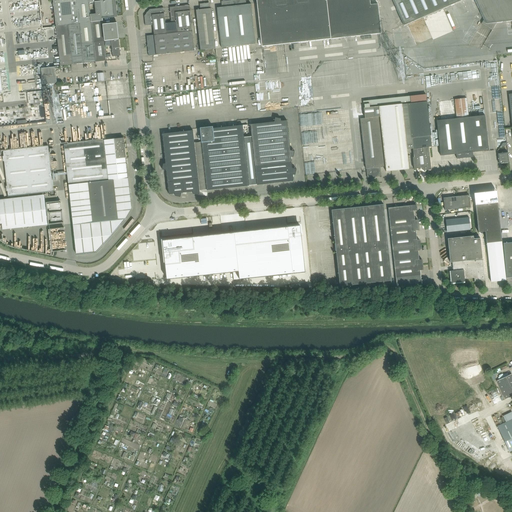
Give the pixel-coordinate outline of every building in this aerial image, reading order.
[(53,0),(56,26),(68,25),(79,24),(91,22),(103,21),(103,19),(103,18),(115,16),(112,0),(53,0)] [(222,48),(227,47),(239,46),(233,0),(221,2),(222,7),(217,8),(222,48)] [(246,5),(245,0),(235,0),(233,0),(239,46),(256,44),(251,4),(246,5)] [(371,5),(370,0),(256,0),(262,46),(381,33),(378,4),(371,5)] [(511,0),(392,0),(404,26),(463,0),(462,0),(474,0),(484,20),(482,24),(492,30),(496,22),(511,20),(511,0)] [(210,9),(209,3),(200,4),(200,10),(196,10),(201,50),(215,49),(211,8),(210,9)] [(171,23),(165,24),(167,34),(178,33),(192,31),(190,10),(190,5),(170,7),(170,12),(171,23)] [(150,9),(144,16),(146,26),(153,25),(154,35),(167,34),(165,24),(164,13),(164,8),(150,9)] [(91,22),(79,24),(82,43),(93,42),(105,41),(103,24),(103,21),(91,22)] [(111,24),(103,24),(105,41),(108,40),(113,40),(119,39),(117,23),(111,24)] [(79,24),(68,25),(72,65),(84,63),(82,43),(79,24)] [(56,26),(56,27),(58,40),(60,66),(72,65),(68,25),(56,26)] [(149,56),(159,55),(195,51),(192,31),(178,33),(167,34),(154,35),(147,36),(149,56)] [(113,40),(108,40),(110,60),(116,60),(116,56),(121,56),(119,39),(113,40)] [(105,41),(93,42),(96,62),(110,60),(108,40),(105,41)] [(93,42),(82,43),(84,63),(96,62),(93,42)] [(42,85),(52,84),(57,83),(55,67),(41,68),(42,85)] [(431,170),(429,147),(432,147),(426,94),(402,97),(407,149),(413,149),(414,157),(413,157),(414,169),(421,168),(421,167),(422,167),(423,169),(425,168),(426,170),(431,170)] [(379,99),(386,171),(409,169),(407,149),(402,97),(379,99)] [(469,117),(467,98),(454,99),(456,118),(437,121),(441,156),(457,154),(457,159),(473,157),(473,152),(489,150),(485,115),(469,117)] [(386,171),(379,99),(363,101),(365,118),(361,119),(366,169),(367,178),(381,176),(380,167),(385,167),(386,171)] [(281,121),(281,119),(275,118),(275,122),(213,128),(213,126),(206,127),(206,128),(193,129),(193,131),(162,134),(166,164),(163,164),(162,169),(167,170),(169,194),(175,194),(175,196),(181,197),(181,193),(193,192),(193,194),(199,195),(199,191),(294,181),(293,175),(295,175),(296,169),(292,168),(291,157),(293,157),(294,151),(290,151),(287,121),(281,121)] [(76,254),(96,252),(126,219),(131,208),(124,138),(84,142),(64,144),(66,165),(76,254)] [(8,196),(53,191),(48,146),(3,151),(8,196)] [(499,163),(509,162),(508,153),(498,154),(499,163)] [(445,210),(470,207),(469,195),(443,198),(445,210)] [(45,196),(0,200),(0,225),(4,225),(4,231),(49,226),(45,196)] [(501,237),(498,202),(475,205),(478,232),(485,232),(486,238),(501,237)] [(340,286),(392,281),(384,204),(332,210),(340,286)] [(418,220),(415,220),(414,216),(414,210),(416,210),(417,209),(416,205),(388,208),(390,228),(418,225),(418,220)] [(446,220),(447,232),(470,230),(469,218),(446,220)] [(392,238),(416,235),(416,230),(419,230),(418,225),(390,228),(392,238)] [(172,240),(163,241),(164,249),(164,253),(164,252),(165,258),(164,258),(165,261),(165,262),(165,264),(165,265),(166,275),(166,276),(167,276),(167,279),(233,272),(234,280),(305,272),(301,232),(301,231),(300,226),(294,226),(291,226),(291,227),(288,227),(287,227),(247,231),(246,231),(223,234),(222,234),(194,237),(193,237),(190,237),(190,238),(184,238),(181,238),(181,239),(175,239),(172,239),(172,240)] [(417,240),(416,235),(392,238),(393,248),(420,245),(420,240),(419,240),(417,240)] [(474,239),(473,236),(448,239),(450,262),(452,262),(453,271),(451,271),(452,280),(458,280),(458,282),(465,281),(465,279),(474,278),(475,282),(485,281),(483,259),(480,238),(474,239)] [(506,280),(502,241),(501,237),(486,238),(486,243),(487,243),(491,282),(506,280)] [(511,242),(503,243),(506,277),(511,276),(511,242)] [(394,258),(419,255),(418,250),(420,250),(421,249),(420,245),(393,248),(394,258)] [(419,260),(419,255),(394,258),(395,268),(423,265),(422,259),(419,260)] [(396,277),(421,275),(420,270),(423,270),(423,265),(395,268),(396,277)] [(421,280),(421,275),(396,277),(397,288),(425,285),(424,280),(423,279),(421,280)] [(511,376),(511,374),(500,379),(509,398),(511,396),(511,376)] [(511,419),(498,426),(510,451),(511,449),(511,419)] [(459,439),(463,448),(481,440),(477,431),(459,439)]
